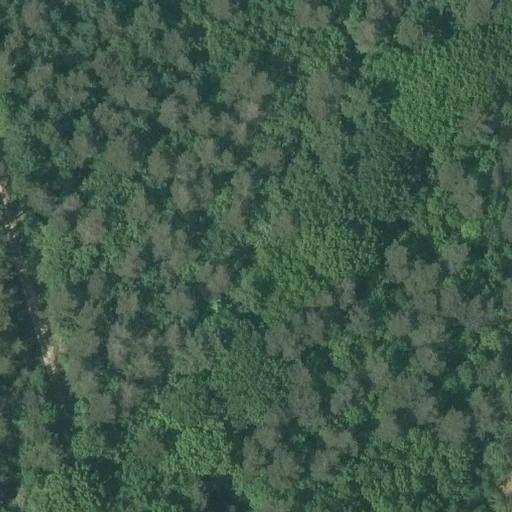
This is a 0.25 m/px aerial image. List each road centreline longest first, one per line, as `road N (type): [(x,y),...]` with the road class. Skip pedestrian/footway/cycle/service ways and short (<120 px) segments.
road 1 (track): [(133,511),(334,205),(511,34)]
road 2 (track): [(86,511),(0,232)]
